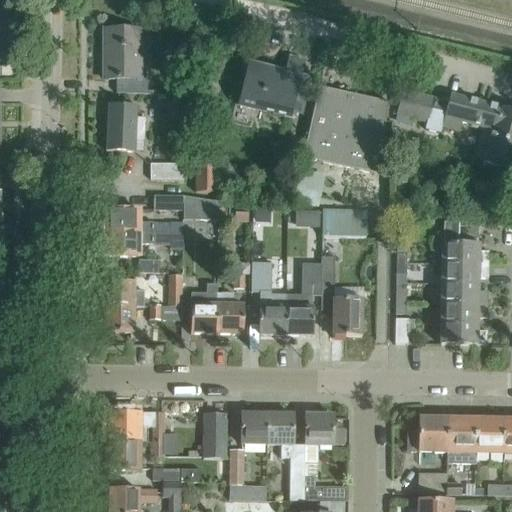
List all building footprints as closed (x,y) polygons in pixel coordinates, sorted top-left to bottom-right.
[(140,80),(140,32),(104,32),(104,81),(116,81),(116,95),(147,95),(147,80),(140,80)] [(249,65),(244,85),(239,108),(290,120),(299,82),(303,63),(290,59),(286,74),(249,65)] [(174,85),(174,89),(176,92),(180,93),(183,90),(184,86),(181,83),(177,82),(174,85)] [(373,175),(389,105),(318,89),(302,160),(373,175)] [(445,114),(448,104),(402,92),(396,117),(427,125),(431,110),(445,114)] [(448,104),(445,114),(442,129),(458,133),(460,124),(482,129),(473,162),(511,171),(511,112),(450,96),(448,104)] [(183,97),(175,97),(175,106),(169,106),(168,129),(182,130),(183,97)] [(108,106),(106,153),(135,154),(135,143),(144,144),(145,120),(137,120),(137,108),(108,106)] [(183,165),(150,165),(150,182),(183,181),(183,165)] [(196,166),(196,194),(216,194),(216,166),(196,166)] [(396,184),(406,184),(407,169),(396,168),(396,184)] [(511,175),(496,172),(492,187),(511,192),(511,175)] [(298,180),(293,204),(318,209),(323,186),(298,180)] [(183,212),(183,198),(153,198),(153,212),(183,212)] [(218,222),(217,203),(183,198),(183,212),(183,221),(218,222)] [(295,211),(295,226),(306,227),(306,212),(295,211)] [(105,212),(105,235),(182,235),(182,226),(139,226),(139,212),(105,212)] [(236,213),(236,222),(248,223),(248,214),(236,213)] [(365,241),(366,215),(323,214),(322,240),(327,240),(331,240),(365,241)] [(458,224),(458,228),(478,229),(478,219),(458,219),(458,224)] [(458,224),(442,224),(441,266),(488,267),(488,253),(478,253),(478,246),(477,246),(477,230),(478,230),(478,229),(458,228),(458,224)] [(182,235),(105,235),(104,258),(138,259),(138,247),(168,247),(168,251),(182,251),(182,235)] [(324,243),(324,247),(326,249),(330,250),(333,247),(333,243),(331,240),(327,240),(324,243)] [(406,265),(406,254),(396,254),(396,265),(406,265)] [(333,294),(334,259),(321,259),(321,261),(320,293),(333,294)] [(312,338),(312,318),(312,310),(312,298),(320,298),(320,293),(321,261),(314,261),(314,264),(305,264),(305,270),(306,270),(306,284),(302,284),(302,297),(286,297),(286,310),(285,338),(312,338)] [(138,263),(138,276),(159,276),(159,263),(138,263)] [(285,338),(286,310),(286,297),(271,297),(272,284),(272,265),(251,265),(250,294),(260,294),(259,297),(260,297),(260,309),(259,309),(259,337),(285,338)] [(406,277),(406,265),(396,265),(396,276),(406,277)] [(488,280),(488,267),(441,266),(441,286),(478,287),(478,280),(488,280)] [(161,307),(150,307),(150,310),(182,310),(182,309),(182,278),(168,277),(168,309),(160,309),(161,307)] [(233,291),(243,291),(243,278),(233,277),(233,291)] [(104,284),(104,310),(134,310),(134,309),(144,310),(144,293),(134,293),(134,284),(104,284)] [(217,336),(217,295),(217,286),(206,286),(206,295),(191,295),(190,336),(217,336)] [(478,293),(478,287),(441,286),(441,306),(487,307),(488,293),(478,293)] [(405,306),(406,294),(396,294),(395,306),(405,306)] [(243,337),(243,317),(243,308),(233,308),(234,295),(217,295),(217,336),(243,337)] [(362,302),(334,301),(333,301),(332,338),(361,339),(362,302)] [(405,317),(405,306),(395,306),(395,316),(405,317)] [(487,320),(487,307),(441,306),(440,325),(477,326),(477,320),(487,320)] [(134,335),(134,310),(104,310),(104,335),(134,335)] [(181,318),(182,310),(150,310),(150,323),(172,323),(172,318),(181,318)] [(408,321),(395,321),(395,346),(408,346),(408,321)] [(477,333),(477,326),(440,325),(440,347),(487,348),(487,333),(477,333)] [(267,446),(268,417),(266,417),(266,413),(264,411),(254,411),(252,413),(252,417),(241,416),(240,446),(267,446)] [(109,415),(109,444),(140,444),(140,430),(152,430),(152,415),(140,415),(109,415)] [(163,415),(152,415),(152,430),(152,444),(163,444),(163,415)] [(226,461),(226,436),(227,416),(204,416),(203,460),(226,461)] [(292,453),(293,417),(268,417),(267,446),(281,446),(280,460),(291,460),(290,503),(304,503),(304,479),(305,467),(305,448),(304,448),(304,453),(292,453)] [(305,417),(304,448),(305,448),(305,467),(316,467),(316,448),(332,448),(332,447),(344,448),(344,431),(333,431),(333,418),(305,417)] [(446,455),(447,420),(433,420),(433,421),(420,421),(420,420),(419,420),(418,433),(407,433),(406,454),(418,454),(418,455),(446,455)] [(474,466),(474,454),(475,422),(461,422),(461,420),(447,420),(446,455),(446,466),(474,466)] [(503,456),(503,421),(489,421),(489,422),(475,422),(474,454),(503,456)] [(511,455),(511,421),(503,421),(503,456),(511,455)] [(109,444),(109,474),(140,474),(140,444),(109,444)] [(163,444),(152,444),(152,459),(163,459),(163,444)] [(228,487),(243,487),(243,452),(228,452),(228,477),(228,485),(228,487)] [(181,471),(152,471),(152,483),(162,483),(181,484),(181,471)] [(201,471),(181,471),(181,484),(181,485),(201,486),(201,471)] [(445,497),(446,476),(417,475),(417,497),(445,497)] [(447,486),(447,476),(446,476),(445,497),(461,497),(461,486),(447,486)] [(218,477),(218,485),(228,485),(228,477),(218,477)] [(315,479),(304,479),(304,503),(312,503),(348,503),(348,490),(315,490),(315,479)] [(181,484),(162,483),(162,496),(180,496),(180,484),(181,484)] [(502,498),(502,487),(487,487),(487,498),(502,498)] [(511,487),(502,487),(502,498),(511,498),(511,487)] [(157,506),(157,492),(139,492),(139,491),(108,491),(108,511),(138,511),(139,505),(157,506)] [(451,511),(452,503),(417,503),(417,504),(418,504),(418,511),(451,511)]
